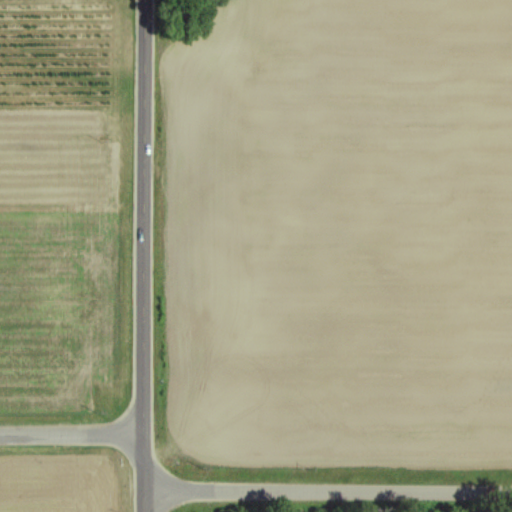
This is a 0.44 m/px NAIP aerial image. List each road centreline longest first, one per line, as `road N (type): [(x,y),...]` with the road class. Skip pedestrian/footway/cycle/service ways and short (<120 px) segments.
road 1 (tertiary): [(143,511),(144,0)]
road 2 (residential): [(144,493),(511,495)]
road 3 (residential): [(0,436),(143,436)]
